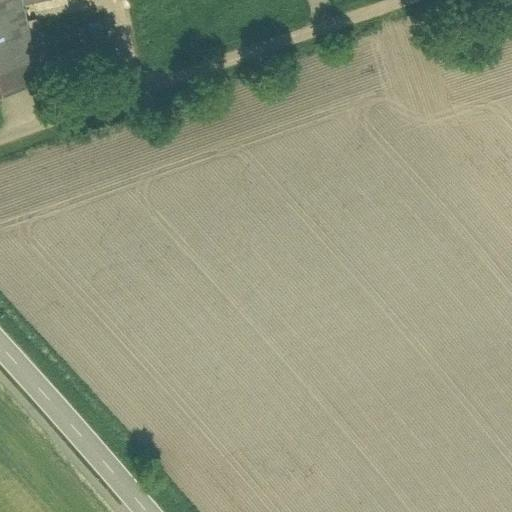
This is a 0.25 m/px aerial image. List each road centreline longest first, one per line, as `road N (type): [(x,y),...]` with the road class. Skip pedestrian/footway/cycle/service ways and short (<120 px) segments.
road 1 (unclassified): [(0,133),(410,0)]
road 2 (secondary): [(0,350),(147,511)]
